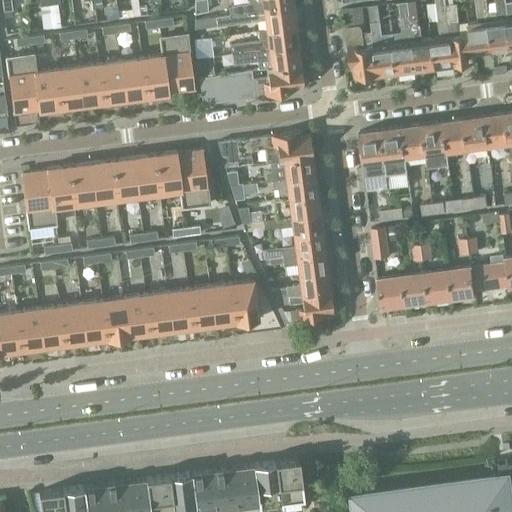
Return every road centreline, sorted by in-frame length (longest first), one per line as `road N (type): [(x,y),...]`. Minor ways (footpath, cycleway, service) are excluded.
road 1 (secondary): [(0,448),(511,385)]
road 2 (secondary): [(368,368),(0,412)]
road 3 (residential): [(0,152),(332,107)]
road 4 (residential): [(368,368),(332,107)]
road 5 (residential): [(332,107),(511,84)]
road 6 (secondary): [(511,348),(368,368)]
